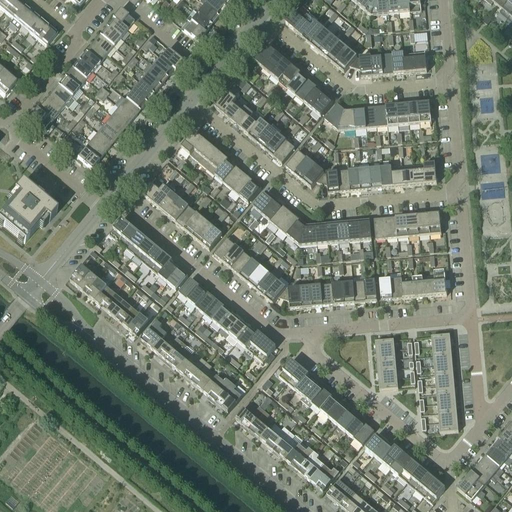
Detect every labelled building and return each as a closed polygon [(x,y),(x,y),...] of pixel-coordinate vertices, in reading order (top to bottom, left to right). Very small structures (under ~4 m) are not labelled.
[(0,10),(4,13),(15,0),(0,0),(0,1),(0,10)] [(12,20),(24,7),(15,0),(4,13),(12,20)] [(79,9),(86,0),(71,0),(70,2),(79,9)] [(225,11),(211,0),(201,0),(199,3),(203,7),(218,19),(225,11)] [(232,3),(228,0),(211,0),(225,11),(232,3)] [(371,18),(376,0),(363,0),(358,7),(371,18)] [(388,16),(386,0),(376,0),(371,18),(388,16)] [(399,15),(397,0),(386,0),(388,16),(399,15)] [(410,14),(408,0),(397,0),(399,15),(410,14)] [(421,13),(419,0),(408,0),(410,14),(421,13)] [(508,21),(511,15),(511,0),(510,0),(509,3),(505,0),(503,0),(497,8),(502,11),(499,14),(508,21)] [(20,27),(32,14),(24,7),(12,20),(20,27)] [(211,28),(218,19),(203,7),(197,15),(193,13),(211,28)] [(294,33),(307,17),(298,10),(285,26),(294,33)] [(134,24),(120,13),(119,12),(112,20),(126,32),(127,32),(134,24)] [(211,28),(193,13),(186,21),(190,24),(204,36),(204,35),(211,28)] [(29,34),(40,21),(32,14),(20,27),(29,34)] [(302,40),(317,21),(309,14),(307,18),(307,17),(294,33),(302,40)] [(126,32),(112,20),(111,21),(112,21),(106,29),(123,44),(120,41),(127,32),(126,32)] [(37,41),(48,28),(40,21),(29,34),(37,41)] [(310,47),(323,31),(315,24),(318,21),(317,21),(302,40),(310,47)] [(204,36),(190,24),(189,24),(190,25),(183,33),(196,44),(197,45),(200,42),(205,36),(204,35),(204,36)] [(46,48),(57,35),(48,28),(37,41),(46,48)] [(123,44),(106,29),(99,38),(113,50),(113,49),(116,52),(123,44)] [(319,54),(332,38),(323,31),(310,47),(319,54)] [(113,50),(99,38),(92,46),(106,58),(113,50)] [(327,61),(340,45),(332,38),(319,54),(327,61)] [(335,68),(348,52),(340,45),(327,61),(335,68)] [(106,58),(92,46),(85,54),(99,66),(106,58)] [(262,70),(275,55),(267,48),(254,63),(262,70)] [(167,52),(160,60),(174,73),(182,64),(167,52)] [(355,70),(358,60),(348,52),(335,68),(344,75),(349,69),(355,70)] [(99,66),(85,54),(78,62),(92,74),(99,66)] [(427,74),(425,54),(414,55),(415,75),(427,74)] [(271,77),(283,62),(275,55),(262,70),(271,77)] [(415,75),(414,55),(403,56),(405,76),(415,75)] [(405,76),(403,56),(392,57),(394,77),(405,76)] [(394,77),(392,57),(381,58),(383,78),(394,77)] [(383,78),(381,58),(370,59),(372,79),(383,78)] [(174,73),(160,60),(160,59),(152,68),(167,80),(173,72),(174,73)] [(372,79),(370,59),(358,60),(355,70),(360,72),(361,80),(372,79)] [(92,74),(78,62),(71,71),(85,83),(92,74)] [(279,84),(292,69),(283,62),(271,77),(279,84)] [(167,80),(152,68),(149,65),(142,73),(145,77),(160,89),(167,80)] [(287,91),(300,76),(292,69),(279,84),(287,91)] [(85,83),(71,71),(64,79),(78,91),(85,83)] [(296,98),(308,83),(300,76),(287,91),(296,98)] [(0,93),(5,98),(16,84),(7,77),(0,85),(0,93)] [(160,89),(145,77),(139,85),(153,97),(160,89)] [(78,91),(64,79),(57,87),(71,99),(78,91)] [(304,105),(317,90),(308,83),(296,98),(304,105)] [(153,97),(139,85),(132,93),(146,105),(153,97)] [(71,99),(57,87),(50,96),(68,110),(74,102),(71,99)] [(312,112),(325,97),(317,90),(304,105),(312,112)] [(146,105),(132,93),(125,101),(139,113),(146,105)] [(224,118),(237,102),(227,95),(215,110),(224,118)] [(68,110),(50,96),(43,104),(57,116),(64,108),(67,110),(68,110)] [(321,119),(334,104),(325,97),(312,112),(321,119)] [(139,113),(125,101),(118,110),(132,122),(139,113)] [(232,124),(244,109),(237,102),(224,118),(232,124)] [(57,116),(43,104),(37,112),(38,113),(37,113),(51,124),(57,116)] [(431,125),(429,105),(418,106),(420,126),(431,125)] [(420,126),(418,106),(407,107),(409,127),(420,126)] [(338,134),(345,113),(337,107),(324,122),(338,134)] [(409,127),(407,107),(396,108),(398,128),(409,127)] [(398,128),(396,108),(386,109),(388,129),(398,128)] [(240,131),(253,116),(244,109),(232,124),(240,131)] [(388,129),(386,109),(375,110),(377,130),(388,129)] [(132,122),(118,110),(111,118),(125,130),(132,122)] [(377,130),(375,110),(364,111),(366,131),(377,130)] [(38,113),(37,112),(36,111),(28,120),(29,121),(43,132),(50,124),(50,125),(51,124),(37,113),(38,113)] [(366,131),(364,111),(354,112),(356,132),(366,131)] [(356,132),(354,112),(345,113),(338,134),(356,132)] [(248,138),(261,123),(253,116),(240,131),(248,138)] [(125,130),(111,118),(104,126),(118,138),(125,130)] [(269,130),(261,123),(248,138),(257,145),(269,130)] [(111,147),(118,138),(104,126),(97,135),(111,147)] [(269,130),(257,145),(265,152),(281,133),(273,126),(269,130)] [(273,159),(286,144),(289,140),(281,133),(265,152),(273,159)] [(111,147),(97,135),(90,143),(104,155),(111,147)] [(190,157),(203,142),(194,135),(181,150),(190,157)] [(198,164),(211,149),(203,142),(190,157),(198,164)] [(98,163),(104,155),(90,143),(83,151),(83,152),(84,152),(96,162),(97,162),(98,163)] [(282,166),(295,151),(286,144),(273,159),(282,166)] [(96,162),(84,152),(83,152),(83,151),(79,148),(70,159),(80,167),(82,165),(91,172),(98,163),(97,162),(96,162)] [(206,171),(219,156),(211,149),(198,164),(206,171)] [(294,176),(307,161),(298,154),(285,169),(294,176)] [(215,178),(228,163),(219,156),(206,171),(215,178)] [(302,183),(315,168),(307,161),(294,176),(302,183)] [(223,185),(236,170),(228,163),(215,178),(223,185)] [(437,186),(435,166),(424,167),(425,187),(437,186)] [(425,187),(424,167),(413,168),(414,188),(425,187)] [(322,186),(325,176),(315,168),(302,183),(311,190),(316,184),(322,186)] [(414,188),(413,168),(402,169),(404,189),(414,188)] [(404,189),(402,169),(391,170),(393,190),(404,189)] [(231,192),(244,177),(236,170),(223,185),(231,192)] [(393,190),(391,170),(380,171),(382,191),(393,190)] [(382,191),(380,171),(370,172),(371,192),(382,191)] [(371,192),(370,172),(359,173),(361,193),(371,192)] [(361,193),(359,173),(348,174),(350,194),(361,193)] [(350,194),(348,174),(338,175),(339,195),(350,194)] [(339,195),(338,175),(325,176),(322,186),(327,188),(328,196),(339,195)] [(240,199),(253,183),(244,177),(231,192),(240,199)] [(151,204),(164,189),(155,181),(142,197),(151,204)] [(248,206),(261,191),(253,183),(240,199),(248,206)] [(56,214),(42,202),(44,200),(37,195),(35,197),(21,185),(14,194),(17,197),(0,217),(0,224),(24,245),(45,220),(49,223),(56,214)] [(159,211),(172,195),(175,192),(167,185),(164,189),(151,204),(159,211)] [(167,218),(180,202),(172,195),(159,211),(167,218)] [(262,217),(275,202),(266,195),(253,210),(262,217)] [(175,225),(188,209),(180,202),(167,218),(175,225)] [(270,224),(283,209),(275,202),(262,217),(270,224)] [(184,232),(197,216),(188,209),(175,225),(184,232)] [(278,231),(291,216),(283,209),(270,224),(278,231)] [(192,239),(205,223),(197,216),(184,232),(192,239)] [(287,238),(299,223),(291,216),(278,231),(287,238)] [(441,236),(439,217),(428,218),(430,238),(441,236)] [(430,238),(428,218),(417,219),(419,238),(430,238)] [(409,239),(407,219),(396,220),(397,240),(409,239)] [(419,238),(417,219),(407,219),(409,239),(419,238)] [(397,240),(396,220),(385,221),(387,241),(397,240)] [(117,244),(131,228),(122,221),(109,237),(117,244)] [(387,241),(385,221),(374,222),(375,242),(387,241)] [(201,246),(213,230),(205,223),(192,239),(201,246)] [(300,249),(306,228),(299,223),(287,238),(300,249)] [(371,243),(370,223),(358,224),(360,244),(371,243)] [(360,244),(358,224),(348,225),(349,245),(360,244)] [(349,245),(348,225),(337,226),(339,246),(349,245)] [(339,246),(337,226),(326,227),(328,247),(339,246)] [(328,247),(326,227),(315,228),(317,248),(328,247)] [(126,251),(139,235),(131,228),(117,244),(126,251)] [(317,248),(315,228),(306,228),(300,249),(317,248)] [(209,253),(222,238),(213,230),(201,246),(209,253)] [(134,258),(147,242),(139,235),(126,251),(134,258)] [(223,264),(236,249),(227,241),(214,257),(223,264)] [(142,265),(155,249),(147,242),(134,258),(142,265)] [(151,272),(164,256),(155,249),(142,265),(151,272)] [(231,271),(244,256),(236,249),(223,264),(231,271)] [(159,279),(172,263),(164,256),(151,272),(159,279)] [(239,278),(252,262),(244,256),(231,271),(239,278)] [(248,285),(260,270),(252,262),(239,278),(248,285)] [(167,286),(179,271),(171,265),(172,263),(159,279),(167,286)] [(79,291),(91,276),(82,269),(70,283),(71,285),(79,291)] [(256,292),(269,276),(260,270),(248,285),(256,292)] [(176,293),(188,279),(179,271),(167,286),(176,293)] [(87,297),(99,283),(91,276),(79,291),(87,297)] [(264,299),(277,283),(269,276),(256,292),(264,299)] [(447,297),(445,277),(433,278),(435,298),(447,297)] [(435,298),(433,278),(422,279),(424,299),(435,298)] [(424,299),(422,279),(412,280),(414,300),(424,299)] [(414,300),(412,280),(401,281),(403,301),(414,300)] [(187,302),(199,288),(191,281),(179,295),(187,302)] [(403,301),(401,281),(390,282),(392,302),(403,301)] [(392,302),(390,282),(379,283),(381,303),(392,302)] [(95,304),(107,290),(99,283),(87,297),(95,304)] [(284,302),(287,291),(277,283),(264,299),(273,306),(278,300),(284,302)] [(377,303),(375,284),(364,285),(366,305),(377,303)] [(366,305),(364,285),(353,286),(355,305),(366,305)] [(344,306),(342,286),(331,287),(333,307),(344,306)] [(355,305),(353,286),(342,286),(344,306),(355,305)] [(333,307),(331,287),(321,288),(323,308),(333,307)] [(196,309),(208,295),(199,288),(187,302),(196,309)] [(323,308),(321,288),(310,289),(312,309),(323,308)] [(312,309),(310,289),(299,290),(301,310),(312,309)] [(103,311),(115,296),(107,290),(95,304),(103,311)] [(301,310),(299,290),(287,291),(284,302),(289,303),(290,311),(301,310)] [(204,316),(216,302),(208,295),(196,309),(204,316)] [(112,318),(124,303),(115,296),(103,311),(112,318)] [(212,323),(224,309),(216,302),(204,316),(212,323)] [(120,325),(132,310),(124,303),(112,318),(120,325)] [(221,330),(233,316),(224,309),(212,323),(221,330)] [(128,332),(140,317),(132,310),(120,325),(128,332)] [(229,337),(241,323),(233,316),(221,330),(229,337)] [(138,337),(149,324),(140,317),(128,332),(137,339),(138,337)] [(153,353),(167,336),(160,330),(162,328),(157,323),(139,344),(145,348),(146,347),(153,353)] [(238,343),(249,330),(241,323),(229,337),(226,340),(235,347),(238,343)] [(246,350),(258,337),(257,336),(249,330),(238,343),(246,350)] [(254,358),(267,342),(258,335),(257,336),(258,337),(246,350),(243,354),(251,361),(254,358)] [(164,364),(182,344),(176,340),(174,342),(167,336),(153,353),(160,359),(159,360),(164,364)] [(437,339),(431,339),(432,349),(451,347),(450,337),(437,339)] [(263,365),(275,351),(276,350),(267,342),(254,358),(263,365)] [(388,343),(375,344),(376,354),(395,352),(394,342),(388,343)] [(178,373),(192,357),(185,351),(187,348),(182,344),(164,364),(170,369),(171,367),(178,373)] [(451,347),(432,349),(433,359),(451,357),(451,347)] [(395,352),(376,354),(377,364),(395,362),(395,352)] [(189,385),(207,365),(201,360),(199,363),(192,357),(178,373),(185,380),(184,381),(189,385)] [(451,357),(433,359),(434,368),(452,367),(451,357)] [(395,362),(377,364),(378,373),(396,372),(395,362)] [(287,386),(300,370),(291,363),(278,378),(287,386)] [(203,394),(217,378),(209,372),(212,369),(207,365),(189,385),(194,390),(196,388),(203,394)] [(452,367),(434,368),(435,378),(453,376),(452,367)] [(295,392),(307,378),(308,378),(309,377),(300,370),(287,386),(295,392)] [(396,372),(378,373),(378,383),(397,381),(396,372)] [(453,376),(435,378),(435,387),(454,386),(453,376)] [(214,406),(231,385),(226,381),(224,384),(217,378),(203,394),(210,400),(209,402),(214,406)] [(315,385),(308,378),(307,378),(295,392),(303,399),(315,385)] [(397,381),(378,383),(379,393),(398,391),(397,381)] [(228,415),(242,399),(234,392),(237,390),(231,385),(214,406),(219,410),(221,409),(228,415)] [(312,406),(324,392),(316,385),(301,403),(302,403),(302,405),(307,409),(308,409),(309,409),(312,406)] [(454,386),(435,387),(436,397),(455,395),(454,386)] [(332,399),(324,392),(312,406),(320,413),(332,399)] [(455,395),(436,397),(437,406),(456,405),(455,395)] [(328,420),(340,406),(332,399),(320,413),(328,420)] [(247,433),(264,413),(259,409),(257,411),(249,405),(236,422),(243,428),(242,429),(247,433)] [(456,405),(437,406),(438,416),(457,414),(456,405)] [(337,427),(349,413),(340,406),(328,420),(337,427)] [(260,442),(274,426),(267,420),(269,417),(264,413),(247,433),(252,438),(253,436),(260,442)] [(345,434),(357,420),(349,413),(337,427),(345,434)] [(457,414),(438,416),(439,426),(457,424),(457,414)] [(353,441),(365,427),(357,420),(345,434),(353,441)] [(457,424),(439,426),(440,436),(445,435),(458,434),(457,424)] [(272,454),(289,434),(284,429),(282,432),(274,426),(260,442),(268,449),(267,450),(272,454)] [(362,448),(374,434),(365,427),(353,441),(362,448)] [(286,463),(299,447),(292,441),(294,438),(289,434),(272,454),(277,459),(278,457),(286,463)] [(511,438),(506,434),(499,442),(511,453),(511,438)] [(374,458),(386,444),(377,436),(365,451),(374,458)] [(511,455),(511,453),(499,442),(492,450),(510,465),(511,463),(511,462),(509,460),(511,455)] [(382,465),(394,451),(394,450),(386,444),(374,458),(382,465)] [(297,475),(314,454),(309,450),(307,453),(299,447),(286,463),(293,469),(292,471),(297,475)] [(390,472),(403,456),(395,449),(394,450),(394,451),(382,465),(390,472)] [(510,465),(492,450),(485,459),(499,471),(504,465),(508,468),(510,465)] [(310,484),(324,468),(317,462),(319,459),(314,454),(297,475),(302,479),(303,478),(310,484)] [(399,479),(412,463),(403,456),(390,472),(399,479)] [(499,471),(485,459),(478,467),(497,482),(499,479),(495,476),(499,471)] [(407,486),(420,470),(412,463),(399,479),(407,486)] [(497,482),(478,467),(471,475),(486,487),(490,481),(494,485),(497,482)] [(322,496),(339,475),(334,471),(331,474),(324,468),(310,484),(318,490),(316,492),(322,496)] [(415,493),(428,477),(420,470),(407,486),(415,493)] [(486,487),(471,475),(464,483),(483,499),(485,496),(481,493),(486,487)] [(423,500),(437,484),(428,477),(415,493),(423,500)] [(335,505),(350,487),(341,480),(328,496),(327,498),(335,505)] [(483,499),(464,483),(457,492),(472,504),(476,498),(480,501),(483,499)] [(432,507),(444,492),(445,491),(437,484),(423,500),(432,507)] [(344,511),(356,497),(358,494),(350,487),(335,505),(344,511)] [(343,511),(357,511),(364,504),(356,497),(344,511),(343,511)]
